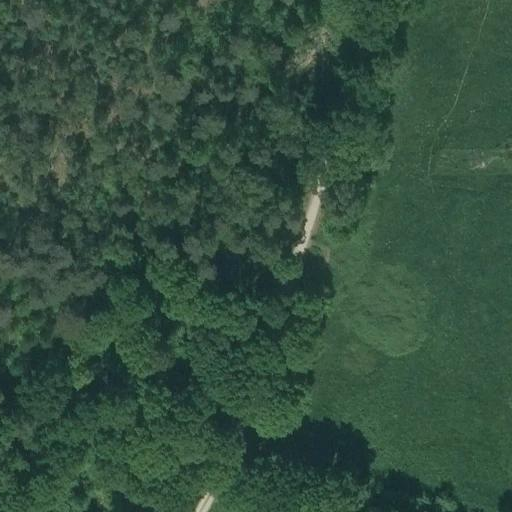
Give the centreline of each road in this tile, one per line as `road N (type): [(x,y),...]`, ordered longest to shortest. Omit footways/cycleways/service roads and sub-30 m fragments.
road 1 (track): [(204,499),(275,328),(382,0)]
road 2 (track): [(407,511),(360,499),(204,499)]
